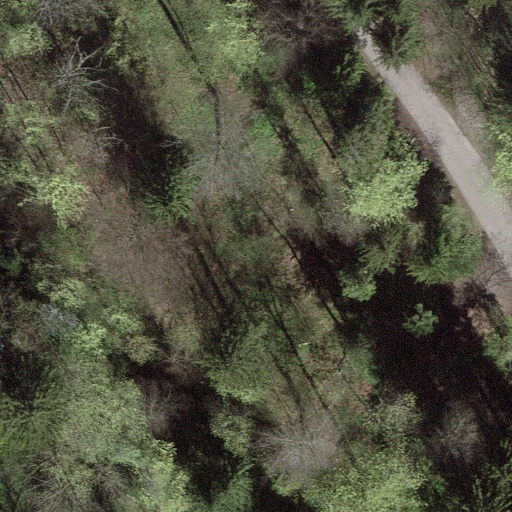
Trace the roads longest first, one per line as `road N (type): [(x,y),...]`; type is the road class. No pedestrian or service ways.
road 1 (unclassified): [(356,0),(464,160),(511,251)]
road 2 (track): [(464,160),(461,85),(427,0)]
